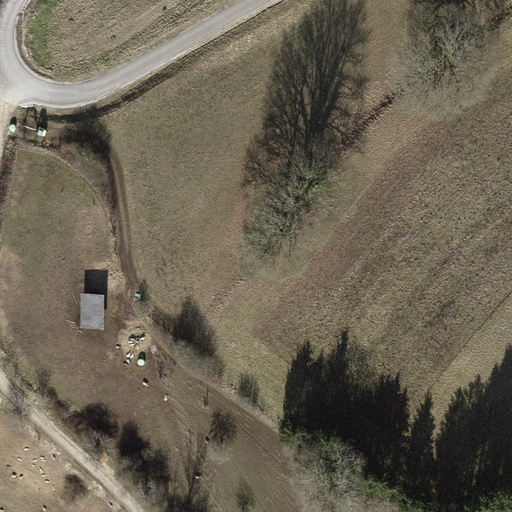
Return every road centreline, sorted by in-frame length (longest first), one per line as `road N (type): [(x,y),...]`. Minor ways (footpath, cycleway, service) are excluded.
road 1 (unclassified): [(15,0),(5,51),(14,76),(52,93),(106,85),(257,0)]
road 2 (track): [(0,369),(80,460),(139,511)]
